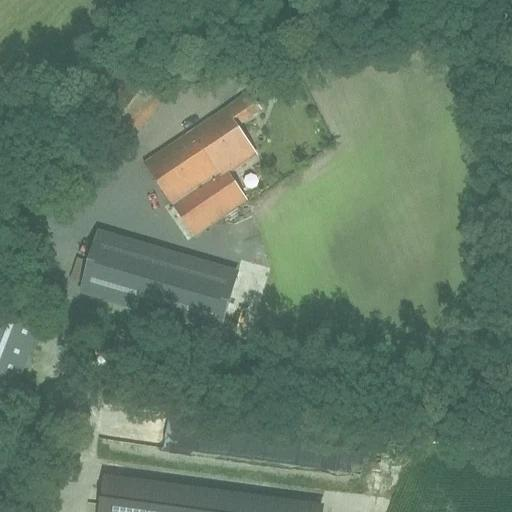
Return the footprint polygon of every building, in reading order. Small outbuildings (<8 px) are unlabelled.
[(165,102),(133,76),(119,64),(91,98),(105,110),(99,118),(100,119),(89,132),(112,150),(122,137),(131,145),(165,102)] [(237,129),(261,113),(248,94),(143,166),(192,239),(246,202),(228,176),(233,172),(236,174),(242,170),(242,166),(256,157),(237,129)] [(218,331),(218,333),(219,334),(225,312),(226,312),(236,277),(235,276),(233,282),(98,243),(100,237),(99,236),(88,272),(89,272),(82,294),(83,294),(84,292),(218,331)] [(0,426),(5,428),(33,356),(43,332),(0,315),(0,426)] [(259,511),(103,491),(100,511),(259,511)]
